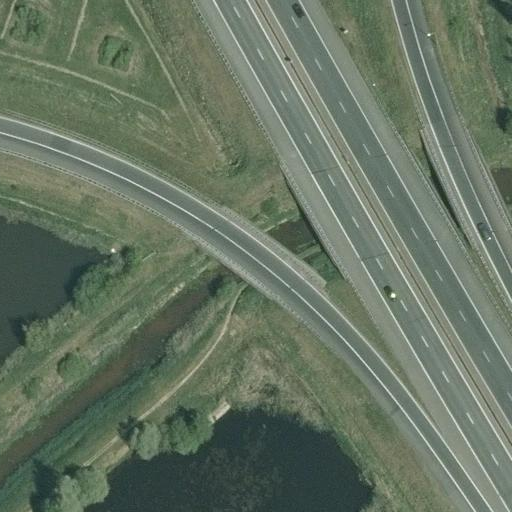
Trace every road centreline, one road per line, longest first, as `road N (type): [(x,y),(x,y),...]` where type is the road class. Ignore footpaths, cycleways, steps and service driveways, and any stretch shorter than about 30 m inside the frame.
road 1 (motorway): [(0,127),(118,166),(260,253),(375,363),(481,511)]
road 2 (motorway): [(229,0),(511,485)]
road 3 (motorway): [(511,399),(281,0)]
road 4 (motorway): [(511,289),(445,146),(397,0)]
